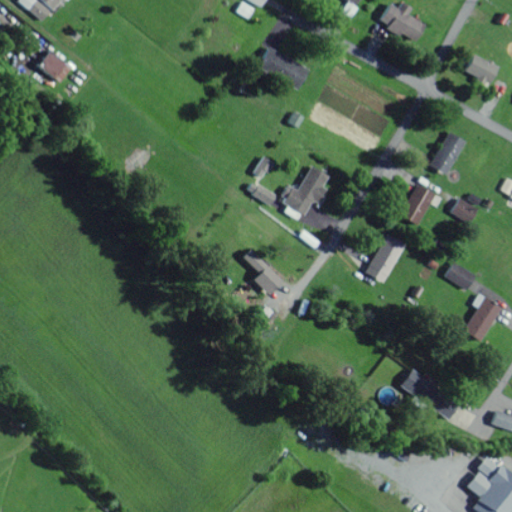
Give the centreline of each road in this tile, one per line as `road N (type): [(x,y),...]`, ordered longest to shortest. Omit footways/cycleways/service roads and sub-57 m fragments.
road 1 (residential): [(472,0),(326,246)]
road 2 (residential): [(511,137),(290,14)]
